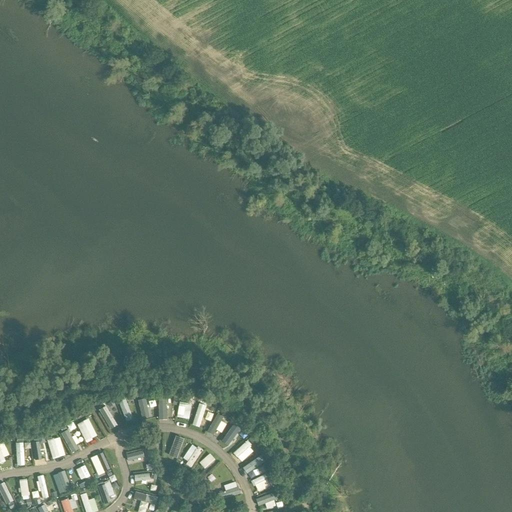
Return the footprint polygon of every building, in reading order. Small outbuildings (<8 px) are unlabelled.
[(164,421),(163,400),(154,400),(156,422),(164,421)] [(135,420),(128,402),(119,406),(125,424),(135,420)] [(189,418),(190,404),(180,403),(178,417),(189,418)] [(188,424),(197,429),(207,410),(198,405),(188,424)] [(117,424),(109,406),(97,411),(106,430),(117,424)] [(207,413),(212,415),(215,408),(210,406),(207,413)] [(206,431),(215,438),(227,422),(218,415),(206,431)] [(95,438),(85,420),(70,428),(81,446),(95,438)] [(233,425),(222,442),(227,445),(239,429),(233,425)] [(72,453),(79,449),(69,429),(62,433),(72,453)] [(181,441),(170,436),(164,453),(175,457),(181,441)] [(65,459),(58,440),(46,444),(53,463),(65,459)] [(245,443),(233,456),(242,464),(254,452),(245,443)] [(201,450),(193,445),(182,458),(191,464),(201,450)] [(43,458),(42,447),(31,447),(32,459),(43,458)] [(25,462),(25,449),(13,450),(13,462),(25,462)] [(142,452),(125,456),(127,464),(143,459),(142,452)] [(248,474),(267,461),(262,454),(243,467),(248,474)] [(102,456),(91,461),(97,475),(108,469),(102,456)] [(82,466),(72,471),(80,486),(90,481),(82,466)] [(59,490),(51,493),(53,497),(68,491),(68,490),(72,488),(65,470),(53,475),(59,490)] [(145,473),(133,476),(135,486),(147,484),(145,473)] [(46,475),(39,475),(40,499),(51,498),(50,491),(46,491),(46,475)] [(266,475),(250,484),(255,494),(271,485),(266,475)] [(24,482),(16,483),(19,504),(26,503),(24,482)] [(105,486),(97,488),(102,507),(110,505),(105,486)] [(237,490),(218,496),(221,505),(240,498),(237,490)] [(6,491),(0,494),(0,499),(4,507),(12,503),(6,491)] [(157,498),(136,492),(133,502),(154,508),(157,498)] [(270,494),(256,501),(261,511),(275,504),(270,494)] [(69,498),(73,509),(78,507),(74,496),(69,498)] [(90,511),(85,496),(78,498),(82,511),(90,511)]
